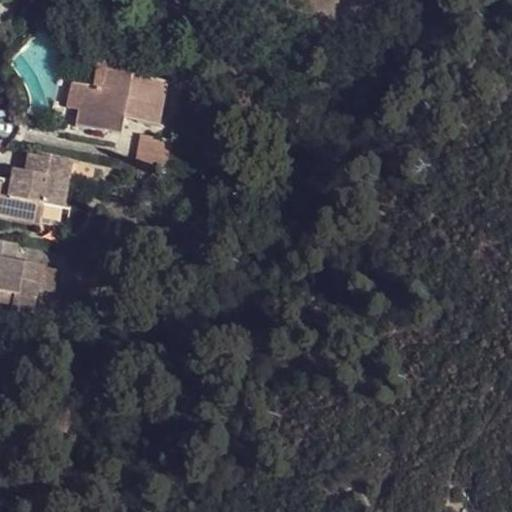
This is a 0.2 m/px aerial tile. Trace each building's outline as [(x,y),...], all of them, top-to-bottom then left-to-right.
[(152,65),(92,53),(84,85),(63,81),(57,105),(80,111),(76,129),(125,141),(131,114),(143,117),(141,128),(162,132),(171,87),(148,82),(152,65)] [(177,146),(145,139),(139,163),(172,169),(177,146)] [(73,159),(31,151),(27,168),(17,166),(15,178),(0,175),(0,214),(41,222),(45,201),(65,205),(73,159)] [(13,242),(0,239),(0,293),(10,295),(9,303),(8,309),(29,314),(37,268),(9,262),(13,242)] [(0,301),(9,303),(10,295),(0,293),(0,301)]
